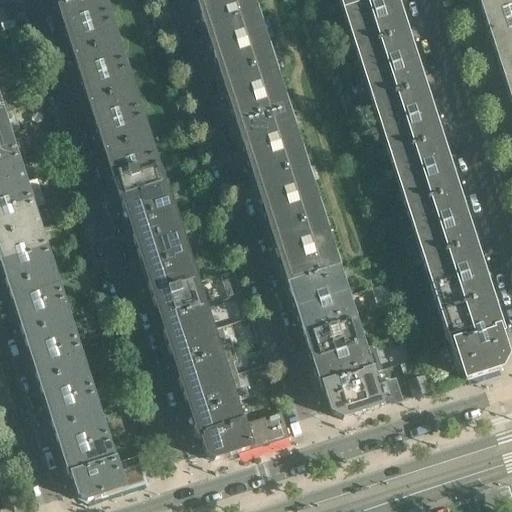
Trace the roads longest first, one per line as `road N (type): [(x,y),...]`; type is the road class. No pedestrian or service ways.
road 1 (residential): [(28,0),(189,491)]
road 2 (residential): [(309,453),(160,0)]
road 3 (residential): [(511,267),(427,0)]
road 4 (secondary): [(511,436),(284,511)]
road 5 (residential): [(511,392),(309,453)]
road 6 (residential): [(55,511),(0,341)]
road 7 (residential): [(309,453),(189,491)]
